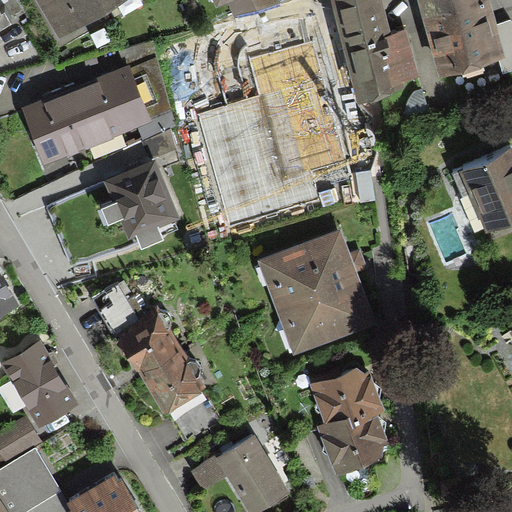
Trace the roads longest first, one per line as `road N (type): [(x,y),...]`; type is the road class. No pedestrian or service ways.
road 1 (residential): [(167,511),(0,229)]
road 2 (residential): [(356,511),(417,493),(381,242)]
